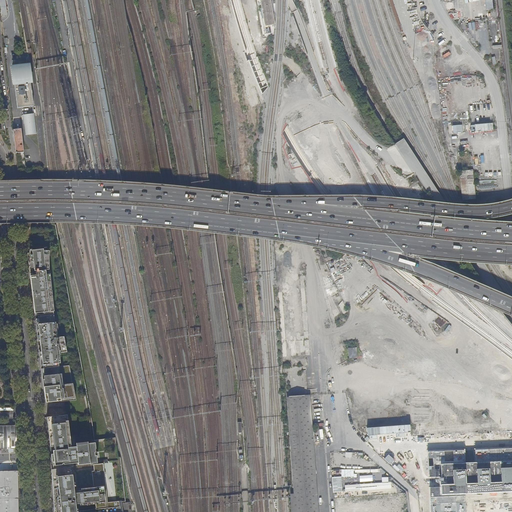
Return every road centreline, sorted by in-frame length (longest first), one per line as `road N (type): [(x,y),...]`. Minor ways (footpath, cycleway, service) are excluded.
road 1 (trunk): [(0,213),(137,215),(338,236)]
road 2 (trunk): [(281,209),(122,193),(0,192)]
road 3 (tertiary): [(33,411),(0,159)]
road 4 (motorway): [(511,207),(471,213),(331,201),(281,209)]
road 5 (trunk): [(511,234),(281,209)]
road 6 (trunk): [(338,236),(507,304)]
road 7 (trunk): [(338,236),(511,255)]
